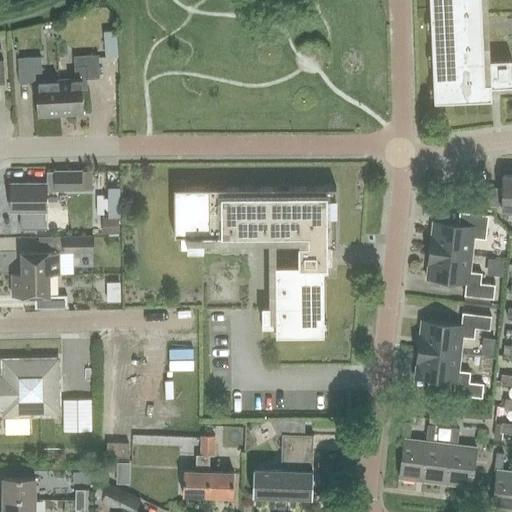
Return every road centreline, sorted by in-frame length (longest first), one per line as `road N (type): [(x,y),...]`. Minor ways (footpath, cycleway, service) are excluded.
road 1 (residential): [(360,511),(403,149)]
road 2 (residential): [(144,148),(403,149)]
road 3 (residential): [(403,149),(400,0)]
road 4 (residential): [(144,148),(0,149)]
